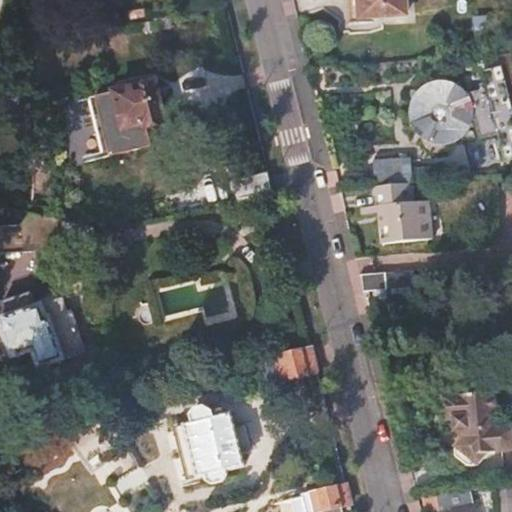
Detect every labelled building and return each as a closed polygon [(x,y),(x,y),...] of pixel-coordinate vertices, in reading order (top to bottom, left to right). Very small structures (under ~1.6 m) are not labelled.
[(407,0),(347,0),(348,19),(408,17),(407,0)] [(511,0),(503,0),(507,28),(510,39),(511,39),(511,0)] [(466,119),(467,113),(470,111),(477,140),(498,134),(505,161),(511,159),(511,102),(503,67),(483,72),(487,89),(466,94),(467,95),(462,96),(457,91),(451,87),(446,85),(438,85),(431,86),(427,88),(418,94),(415,100),(413,106),(412,113),(413,120),(416,127),(419,132),(425,136),(432,139),(437,140),(444,140),(450,138),(456,135),(461,131),(464,126),(466,119)] [(162,122),(154,82),(102,92),(115,152),(147,145),(143,126),(162,122)] [(72,101),(76,126),(94,123),(90,98),(72,101)] [(376,163),(378,188),(412,184),(408,160),(376,163)] [(233,181),(237,202),(274,194),(268,173),(233,181)] [(378,188),(376,188),(378,208),(383,208),(387,244),(434,238),(430,203),(416,205),(414,184),(412,184),(378,188)] [(42,214),(29,211),(31,222),(0,226),(0,255),(47,250),(42,214)] [(0,356),(10,353),(12,357),(33,349),(39,365),(84,350),(69,307),(66,309),(61,296),(49,301),(47,294),(32,298),(29,290),(0,300),(0,303),(5,316),(0,317),(0,356)] [(416,292),(389,295),(393,333),(420,330),(416,292)] [(317,371),(310,345),(277,354),(274,355),(281,381),(317,371)] [(154,372),(163,370),(188,365),(185,352),(151,358),(154,372)] [(229,364),(228,356),(205,361),(207,369),(229,364)] [(154,372),(148,373),(150,383),(164,380),(163,370),(154,372)] [(498,394),(446,399),(449,421),(457,421),(458,433),(468,432),(468,443),(462,450),(463,461),(473,470),(485,469),(493,458),(511,455),(511,427),(502,428),(498,394)] [(191,419),(184,421),(196,474),(203,472),(205,479),(208,478),(213,482),(224,480),(226,472),(224,467),(243,463),(240,451),(233,425),(230,409),(222,411),(220,407),(208,410),(207,406),(201,403),(192,405),(190,411),(191,419)] [(92,414),(66,434),(73,444),(99,423),(92,414)] [(196,474),(184,421),(173,424),(186,476),(196,474)] [(246,422),(233,425),(240,451),(251,447),(246,422)] [(114,426),(106,431),(103,436),(109,449),(117,449),(125,444),(114,426)] [(124,491),(144,478),(137,467),(117,480),(124,491)] [(312,511),(349,502),(344,483),(307,491),(312,511)] [(511,511),(511,490),(498,491),(498,511),(511,511)] [(443,511),(445,511),(468,506),(465,494),(440,497),(443,511)] [(291,511),(304,511),(300,496),(289,499),(291,511)]
